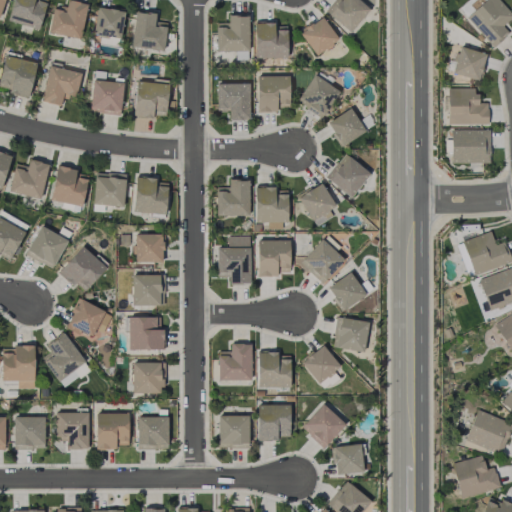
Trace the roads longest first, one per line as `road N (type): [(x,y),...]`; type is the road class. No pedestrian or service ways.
road 1 (residential): [(194,0),(196,477)]
road 2 (tertiary): [(410,201),(410,511)]
road 3 (residential): [(294,149),(139,148),(0,122)]
road 4 (residential): [(296,477),(0,478)]
road 5 (tertiary): [(409,0),(410,201)]
